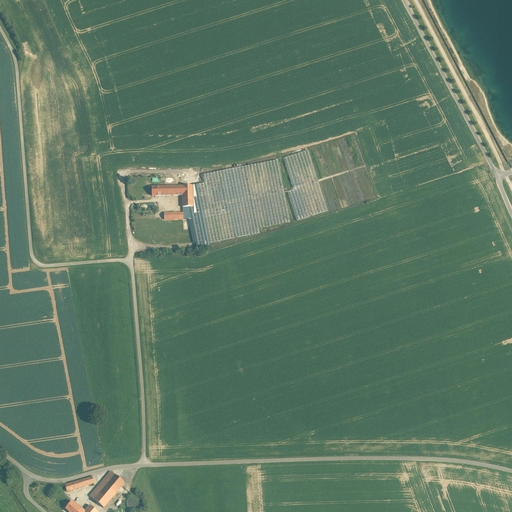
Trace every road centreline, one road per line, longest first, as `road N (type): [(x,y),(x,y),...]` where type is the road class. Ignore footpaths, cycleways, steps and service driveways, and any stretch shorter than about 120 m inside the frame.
road 1 (unclassified): [(511,470),(381,458),(144,464)]
road 2 (track): [(0,29),(15,57),(31,260),(131,260)]
road 3 (unclassified): [(144,464),(130,214)]
road 4 (track): [(403,0),(511,211)]
